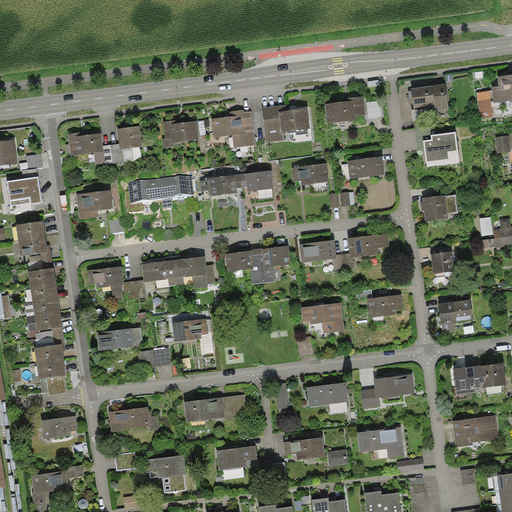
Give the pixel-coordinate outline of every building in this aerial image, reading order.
[(511,74),(498,76),(499,86),(492,87),(494,103),(511,100),(511,74)] [(446,83),(411,88),(414,107),(435,104),(436,111),(450,109),(446,83)] [(477,93),(480,118),(493,116),(490,91),(477,93)] [(348,101),(325,104),(327,123),(357,120),(356,116),(366,115),(364,96),(347,98),(348,101)] [(380,101),(367,102),(369,118),(382,117),(380,101)] [(287,105),(262,108),(267,142),(284,140),(283,132),(310,128),(307,108),(288,110),(287,105)] [(232,116),(211,119),(214,137),(233,135),(234,147),(255,145),(251,111),(244,112),(244,109),(232,111),(232,116)] [(423,109),(412,110),(414,122),(425,120),(423,109)] [(176,120),(163,122),(165,138),(162,139),(164,148),(176,147),(175,143),(199,140),(197,121),(177,123),(176,120)] [(418,150),(425,149),(424,141),(430,140),(432,140),(431,135),(430,125),(415,127),(418,150)] [(139,126),(117,129),(119,144),(120,149),(123,149),(132,148),(142,147),(139,126)] [(81,132),(68,134),(71,156),(94,153),(104,152),(103,145),(101,133),(81,136),(81,132)] [(456,132),(431,135),(432,140),(430,140),(424,141),(425,149),(426,163),(427,163),(428,167),(460,163),(456,132)] [(509,135),(495,137),(497,153),(511,152),(509,135)] [(15,139),(0,141),(0,165),(18,163),(15,139)] [(124,162),(123,149),(120,149),(119,144),(110,145),(112,163),(124,162)] [(112,163),(110,145),(103,145),(104,152),(94,153),(96,165),(112,163)] [(133,161),(132,148),(123,149),(124,162),(133,161)] [(41,154),(27,156),(29,169),(43,167),(41,154)] [(383,156),(348,160),(350,179),(385,175),(383,156)] [(326,164),(292,168),(294,181),(301,181),(301,185),(329,182),(326,164)] [(38,177),(37,169),(22,171),(23,179),(38,177)] [(245,173),(240,174),(242,187),(247,187),(248,192),(274,189),(272,170),(245,173)] [(201,191),(208,190),(209,196),(211,195),(211,196),(238,193),(237,188),(242,187),(240,174),(235,174),(235,175),(209,178),(209,179),(200,180),(201,191)] [(172,177),(160,178),(162,198),(172,197),(174,197),(174,196),(194,194),(192,176),(172,178),(172,177)] [(23,179),(7,181),(11,206),(30,203),(31,204),(42,202),(38,177),(23,179)] [(128,183),(129,191),(126,191),(128,212),(143,210),(142,201),(150,200),(150,199),(162,198),(160,178),(145,180),(146,181),(128,183)] [(111,190),(77,194),(80,219),(98,217),(98,211),(113,209),(111,190)] [(341,206),(351,205),(349,192),(340,193),(341,206)] [(338,193),(329,194),(331,207),(340,206),(338,193)] [(445,195),(422,198),(423,202),(421,202),(422,211),(424,211),(426,222),(448,219),(448,214),(459,213),(456,194),(445,196),(445,195)] [(173,207),(172,197),(162,198),(163,208),(173,207)] [(493,234),(491,217),(480,218),(482,236),(493,234)] [(123,218),(109,220),(111,233),(125,231),(123,218)] [(511,245),(511,226),(511,227),(510,218),(499,219),(501,229),(493,230),(496,248),(511,245)] [(18,241),(46,237),(43,221),(16,225),(18,241)] [(388,233),(347,238),(349,253),(350,257),(353,257),(390,252),(388,233)] [(46,237),(18,241),(20,256),(29,255),(48,252),(47,245),(46,237)] [(334,239),(299,243),(301,262),(333,259),(337,258),(336,255),(334,239)] [(50,244),(47,245),(48,252),(29,255),(31,271),(53,268),(50,244)] [(289,246),(262,249),(266,282),(276,281),(274,266),(290,264),(289,246)] [(266,282),(262,249),(262,248),(251,249),(252,251),(225,254),(227,271),(250,269),(252,284),(266,282)] [(452,251),(431,254),(433,273),(455,270),(452,251)] [(349,253),(336,255),(337,258),(333,259),(334,270),(355,267),(353,257),(350,257),(349,253)] [(180,255),(173,256),(177,285),(184,284),(184,277),(192,276),(194,289),(208,287),(207,284),(206,274),(207,274),(206,266),(205,256),(181,259),(180,255)] [(177,285),(173,256),(165,257),(166,261),(142,264),(144,280),(145,282),(168,279),(169,286),(177,285)] [(213,265),(206,266),(207,274),(206,274),(207,284),(215,283),(213,265)] [(122,266),(87,270),(89,285),(97,284),(97,288),(112,286),(113,301),(124,299),(122,285),(124,285),(124,284),(124,282),(122,266)] [(28,272),(30,286),(56,283),(54,268),(53,268),(31,271),(28,272)] [(144,280),(124,282),(124,284),(124,285),(126,300),(147,297),(145,282),(144,280)] [(30,286),(32,302),(58,298),(56,283),(30,286)] [(372,289),(357,291),(358,299),(373,297),(372,289)] [(1,291),(0,291),(0,319),(12,317),(9,295),(2,296),(1,291)] [(387,296),(388,299),(361,303),(366,335),(407,330),(402,294),(387,296)] [(34,315),(60,312),(58,298),(32,302),(34,315)] [(470,299),(438,304),(441,323),(442,323),(443,331),(456,329),(455,321),(473,319),(470,299)] [(341,302),(301,307),(303,321),(305,320),(305,323),(310,323),(310,324),(322,323),(324,333),(344,331),(341,302)] [(34,315),(37,331),(62,328),(60,312),(34,315)] [(207,319),(172,323),(174,342),(201,339),(201,335),(208,334),(207,319)] [(166,321),(158,322),(160,333),(168,333),(166,321)] [(62,344),(62,351),(66,350),(62,328),(37,331),(35,332),(37,348),(62,344)] [(131,328),(97,332),(99,351),(134,346),(133,343),(143,342),(141,328),(131,329),(131,328)] [(311,336),(297,338),(300,356),(314,354),(311,336)] [(37,364),(64,360),(62,351),(62,344),(37,348),(34,348),(37,364)] [(169,348),(154,350),(156,366),(171,365),(169,348)] [(154,350),(138,351),(140,368),(156,366),(154,350)] [(64,360),(37,364),(39,379),(46,378),(64,376),(66,375),(64,360)] [(504,363),(481,365),(483,388),(506,385),(504,363)] [(483,388),(481,365),(454,368),(457,394),(478,392),(478,389),(483,388)] [(20,369),(12,370),(14,382),(21,381),(20,369)] [(413,374),(374,379),(375,388),(376,398),(379,398),(415,393),(413,374)] [(67,393),(64,376),(46,378),(49,396),(67,393)] [(346,382),(307,387),(309,406),(348,402),(346,382)] [(286,383),(275,384),(277,409),(289,408),(286,383)] [(376,398),(375,388),(361,390),(363,407),(380,405),(379,398),(376,398)] [(244,394),(223,397),(226,418),(247,416),(244,394)] [(223,397),(184,402),(187,422),(226,418),(223,397)] [(148,407),(109,412),(112,432),(125,430),(125,429),(136,428),(149,426),(150,426),(148,412),(148,407)] [(151,411),(148,412),(150,426),(149,426),(149,430),(160,429),(158,415),(152,416),(151,411)] [(496,415),(453,421),(457,447),(473,445),(473,442),(499,438),(496,415)] [(76,416),(41,420),(44,439),(71,435),(71,431),(78,430),(76,416)] [(401,427),(358,432),(360,452),(387,449),(388,457),(404,455),(401,427)] [(323,437),(284,442),(286,455),(297,454),(297,460),(325,456),(323,437)] [(115,455),(132,453),(131,445),(114,447),(115,455)] [(256,446),(216,451),(219,470),(247,467),(246,460),(258,459),(256,446)] [(348,464),(347,449),(327,452),(329,466),(348,464)] [(132,453),(115,455),(117,471),(137,468),(135,452),(132,453)] [(145,460),(146,473),(150,472),(151,478),(158,477),(158,478),(163,478),(165,493),(186,491),(184,475),(186,475),(184,455),(145,460)] [(423,458),(397,462),(398,472),(424,469),(423,458)] [(264,460),(266,479),(275,478),(273,463),(272,459),(264,460)] [(285,462),(273,463),(275,478),(275,485),(287,483),(285,462)] [(65,467),(65,471),(66,470),(67,478),(84,476),(83,465),(65,467)] [(475,469),(461,471),(463,485),(477,483),(475,469)] [(65,471),(31,475),(34,492),(32,492),(34,511),(55,509),(52,492),(69,490),(67,478),(66,470),(65,471)] [(511,473),(497,475),(499,490),(511,488),(511,473)] [(423,478),(409,479),(410,493),(424,492),(423,478)] [(511,488),(499,490),(501,504),(511,502),(511,488)] [(383,511),(382,494),(381,491),(365,493),(367,511),(383,511)] [(382,494),(383,511),(400,511),(398,492),(382,494)] [(123,497),(125,509),(143,506),(141,495),(123,497)] [(330,511),(329,501),(328,498),(312,500),(313,511),(330,511)] [(329,501),(330,511),(346,511),(345,499),(329,501)] [(511,511),(511,502),(501,504),(502,511),(511,511)]
